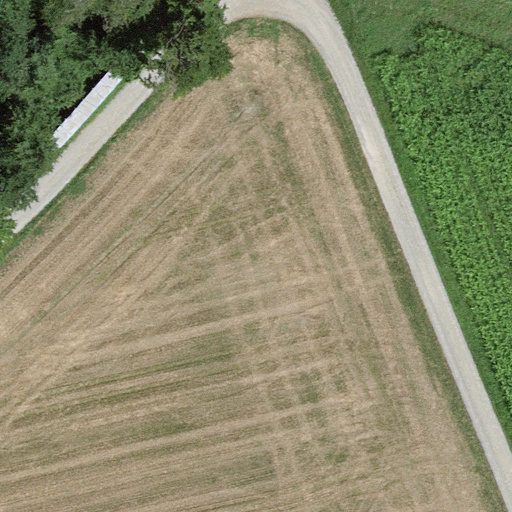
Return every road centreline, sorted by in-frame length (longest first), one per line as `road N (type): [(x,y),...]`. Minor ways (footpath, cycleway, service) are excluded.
road 1 (track): [(511,495),(301,0)]
road 2 (track): [(0,225),(239,0)]
